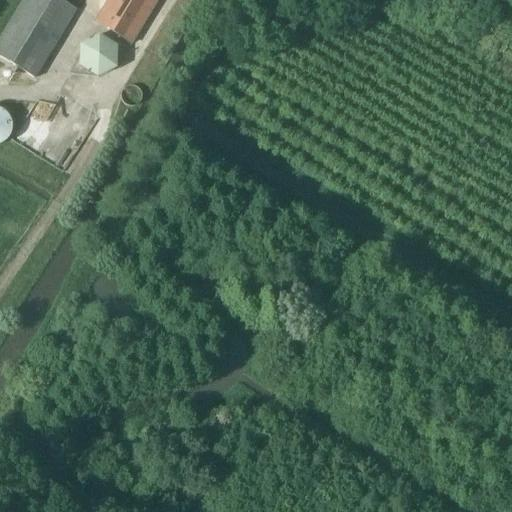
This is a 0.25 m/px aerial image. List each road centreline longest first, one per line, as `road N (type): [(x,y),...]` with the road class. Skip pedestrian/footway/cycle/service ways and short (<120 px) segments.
road 1 (track): [(238,0),(175,128),(191,172),(237,204),(240,216),(232,225),(159,236),(147,267),(150,284),(200,339),(198,362),(85,398),(33,441),(0,484)]
road 2 (track): [(0,285),(62,194),(112,95)]
